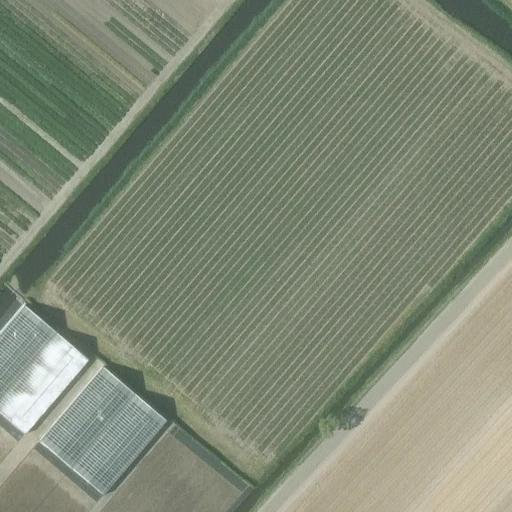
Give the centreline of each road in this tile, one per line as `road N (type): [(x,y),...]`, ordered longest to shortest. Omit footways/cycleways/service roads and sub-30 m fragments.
road 1 (unclassified): [(264,511),(511,247)]
road 2 (track): [(0,474),(93,365)]
road 3 (track): [(169,427),(247,492),(229,511)]
